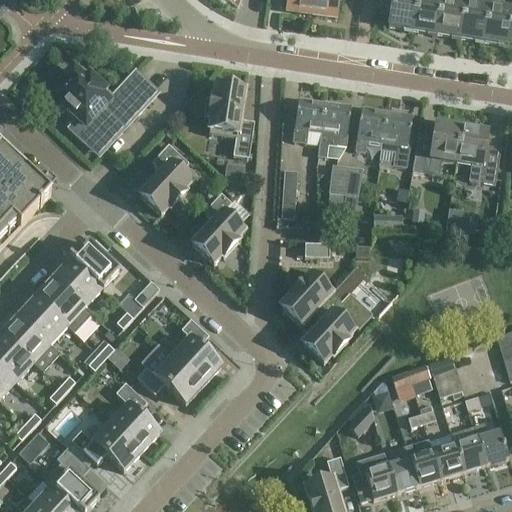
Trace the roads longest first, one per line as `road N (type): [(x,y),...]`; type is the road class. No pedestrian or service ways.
road 1 (residential): [(511,101),(236,59),(164,0)]
road 2 (residential): [(94,201),(258,355)]
road 3 (residential): [(258,355),(266,363),(262,382),(143,511)]
road 4 (residential): [(0,305),(94,201)]
road 5 (residential): [(268,225),(258,355)]
road 6 (residential): [(0,112),(94,201)]
